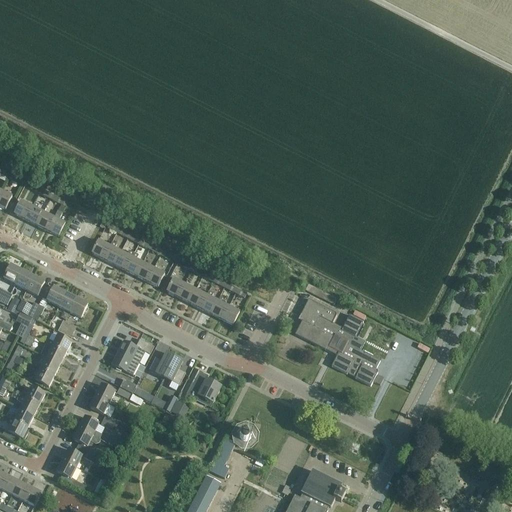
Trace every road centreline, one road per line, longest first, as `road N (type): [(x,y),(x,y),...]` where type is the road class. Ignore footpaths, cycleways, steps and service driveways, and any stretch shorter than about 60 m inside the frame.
road 1 (tertiary): [(402,442),(511,226)]
road 2 (residential): [(0,450),(37,462),(118,299)]
road 3 (residential): [(402,442),(247,366)]
road 4 (unclassified): [(511,68),(378,0)]
road 5 (residential): [(247,366),(118,299)]
